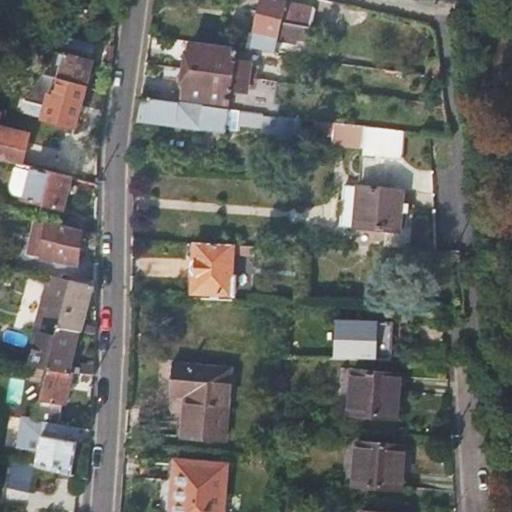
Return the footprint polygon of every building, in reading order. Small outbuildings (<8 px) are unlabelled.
[(281,21),(308,26),(312,3),(294,0),(259,0),(258,12),(282,17),(281,21)] [(306,38),(308,26),(281,21),(282,17),(258,12),(257,17),(253,42),(248,42),(247,48),(275,52),(278,37),(298,41),(298,37),(306,38)] [(188,69),(249,76),(250,62),(234,59),(236,47),(191,41),(188,69)] [(65,53),(58,79),(84,86),(91,59),(65,53)] [(58,79),(43,75),(12,66),(9,79),(14,80),(14,85),(19,96),(32,99),(37,103),(36,115),(74,125),(84,86),(58,79)] [(247,90),(249,76),(188,69),(186,96),(229,102),(230,88),(247,90)] [(141,97),(137,120),(224,132),(228,109),(141,97)] [(239,124),(262,127),(263,114),(239,111),(239,124)] [(13,116),(0,112),(0,157),(29,165),(35,137),(10,130),(13,116)] [(261,133),(277,135),(281,116),(263,114),(262,127),(261,133)] [(278,139),(300,141),(300,132),(300,119),(281,116),(277,135),(278,139)] [(300,132),(333,137),(334,124),(300,119),(300,132)] [(403,161),(407,134),(334,124),(333,137),(331,145),(363,149),(362,157),(403,161)] [(64,209),(72,176),(36,167),(27,198),(64,209)] [(344,188),(341,227),(399,233),(401,192),(344,188)] [(61,223),(47,219),(43,257),(56,260),(61,223)] [(79,265),(85,230),(61,223),(56,260),(79,265)] [(230,293),(233,245),(195,242),(193,291),(230,293)] [(72,280),(57,276),(52,303),(64,307),(72,280)] [(72,280),(64,307),(59,325),(82,330),(84,323),(88,308),(93,285),(72,280)] [(335,358),(376,359),(377,322),(336,320),(335,358)] [(96,332),(96,327),(84,323),(82,330),(96,334),(96,332)] [(56,336),(48,367),(61,370),(73,373),(93,378),(94,368),(81,363),(80,370),(72,368),(82,330),(59,325),(56,336)] [(43,333),(33,363),(48,367),(56,336),(43,333)] [(170,396),(185,397),(182,437),(226,440),(231,369),(173,365),(170,396)] [(61,370),(48,367),(38,401),(40,419),(50,421),(57,423),(62,404),(66,405),(73,373),(61,370)] [(354,372),(351,414),(400,417),(402,374),(354,372)] [(50,421),(37,463),(69,473),(80,428),(57,423),(50,421)] [(410,448),(362,442),(358,484),(405,491),(410,448)] [(224,511),(229,465),(173,461),(167,511),(224,511)] [(31,491),(36,466),(9,462),(5,486),(31,491)] [(4,489),(3,503),(31,505),(32,492),(4,489)]
